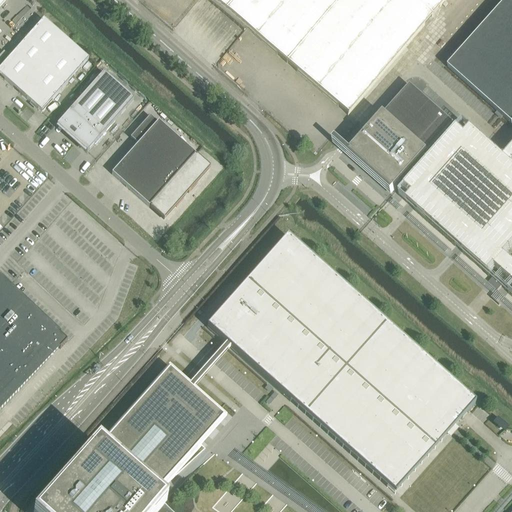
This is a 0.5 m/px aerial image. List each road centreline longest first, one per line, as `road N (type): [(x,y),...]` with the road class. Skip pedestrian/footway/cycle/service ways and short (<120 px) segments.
road 1 (tertiary): [(0,502),(193,290)]
road 2 (tertiary): [(182,281),(0,474)]
road 3 (unclassified): [(0,120),(182,281)]
road 4 (tertiary): [(272,174),(257,127),(111,0)]
